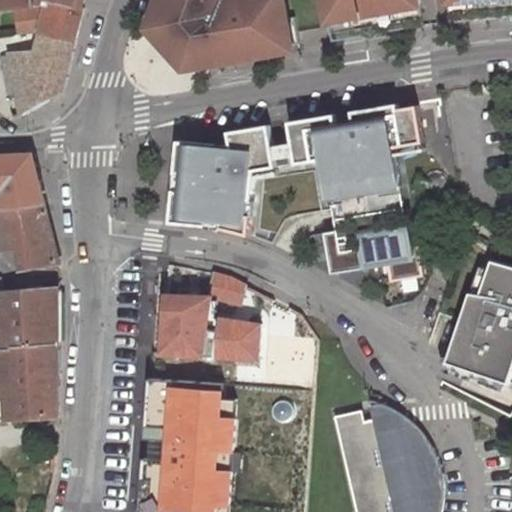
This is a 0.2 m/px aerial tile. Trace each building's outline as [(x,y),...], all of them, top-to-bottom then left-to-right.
[(0,0),(0,10),(39,5),(40,1),(47,3),(47,0),(50,0),(84,8),(86,0),(0,0)] [(39,5),(31,27),(41,29),(77,37),(84,8),(50,0),(47,0),(47,3),(40,1),(39,5)] [(166,0),(156,28),(188,64),(301,44),(296,18),(289,19),(285,0),(166,0)] [(511,0),(325,0),(333,42),(425,26),(420,0),(449,0),(451,22),(511,16),(511,0)] [(35,51),(9,54),(9,57),(3,58),(5,69),(12,68),(21,115),(64,90),(77,37),(41,29),(35,51)] [(299,165),(326,161),(337,234),(325,236),(331,276),(379,268),(378,266),(388,264),(391,284),(423,279),(417,241),(409,242),(394,150),(425,145),(419,108),(400,111),(399,108),(355,115),(357,124),(338,127),(336,118),(292,125),(299,165)] [(234,150),(180,145),(173,225),(207,228),(207,222),(223,223),(222,231),(250,238),(256,173),(277,169),(270,129),(231,135),(234,150)] [(452,191),(449,171),(444,152),(421,153),(401,156),(409,194),(452,191)] [(0,195),(1,210),(47,205),(35,155),(0,157),(0,195)] [(0,228),(1,228),(5,251),(18,249),(22,271),(61,264),(47,205),(1,210),(0,210),(0,228)] [(511,266),(488,259),(477,294),(467,292),(442,365),(507,389),(511,377),(511,266)] [(214,276),(211,297),(214,297),(242,304),(247,287),(234,281),(214,276)] [(0,318),(2,319),(12,318),(19,418),(57,417),(60,364),(60,289),(0,293),(0,318)] [(211,297),(167,294),(164,353),(217,357),(220,334),(209,332),(214,297),(211,297)] [(2,319),(10,419),(19,418),(12,318),(2,319)] [(223,383),(147,379),(142,441),(161,442),(161,458),(140,457),(137,511),(230,511),(237,400),(222,399),(223,383)] [(336,420),(356,511),(441,511),(443,508),(440,467),(438,458),(432,445),(408,450),(400,414),(382,400),(369,403),(374,423),(365,424),(363,413),(336,420)]
